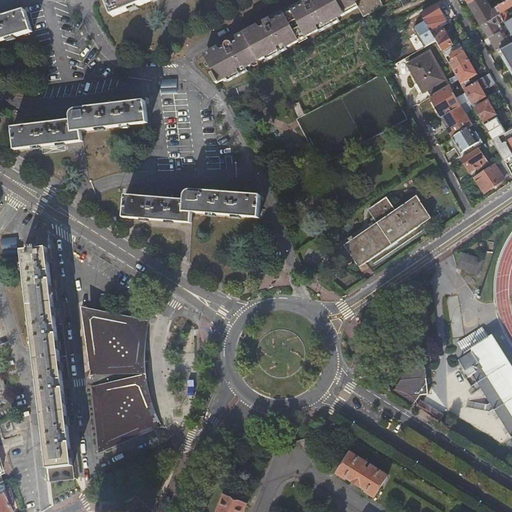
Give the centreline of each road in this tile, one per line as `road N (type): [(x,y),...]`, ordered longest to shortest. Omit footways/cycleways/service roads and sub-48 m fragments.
road 1 (residential): [(301,305),(276,223),(227,113),(186,73),(122,65),(88,23),(84,0)]
road 2 (secondary): [(315,395),(500,511)]
road 3 (secondary): [(0,175),(184,289)]
road 4 (secondary): [(511,484),(332,370)]
road 5 (residential): [(473,220),(343,308),(313,312)]
road 6 (tertiary): [(201,445),(189,441),(69,511)]
road 7 (residential): [(473,220),(414,108)]
